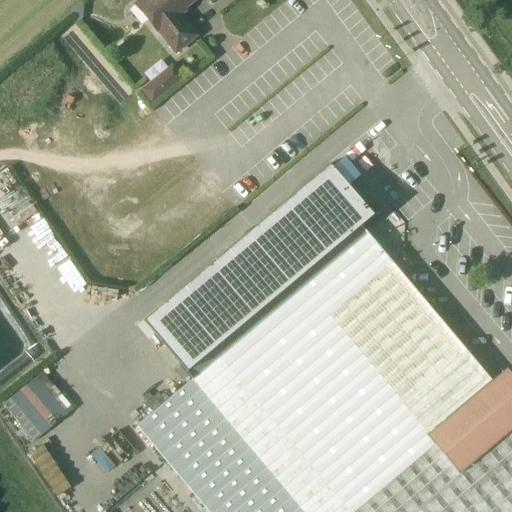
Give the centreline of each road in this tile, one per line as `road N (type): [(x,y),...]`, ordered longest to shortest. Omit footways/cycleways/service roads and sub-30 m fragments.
road 1 (track): [(216,149),(107,159),(0,155)]
road 2 (secondary): [(389,0),(511,168)]
road 3 (secondary): [(511,114),(429,0)]
